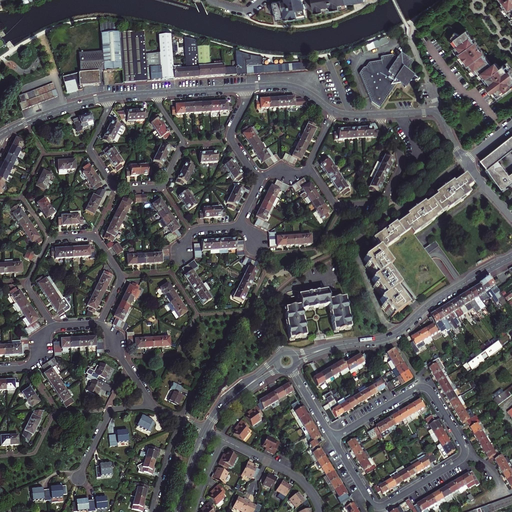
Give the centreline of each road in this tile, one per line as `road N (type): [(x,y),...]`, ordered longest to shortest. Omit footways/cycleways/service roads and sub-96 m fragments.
road 1 (residential): [(332,438),(377,506),(457,462),(464,446),(431,392),(417,387)]
road 2 (residential): [(115,96),(89,151),(118,189),(162,187),(184,142),(153,93)]
road 3 (residential): [(99,325),(119,273),(94,236),(59,237),(47,241),(28,281),(55,327)]
road 4 (tertiary): [(337,345),(397,333),(433,301),(511,256)]
road 5 (residential): [(310,169),(336,204),(384,200),(400,163),(377,114)]
road 6 (residential): [(321,511),(300,479),(224,439)]
